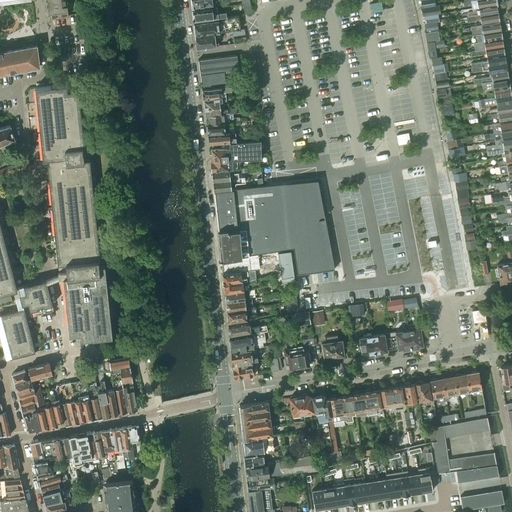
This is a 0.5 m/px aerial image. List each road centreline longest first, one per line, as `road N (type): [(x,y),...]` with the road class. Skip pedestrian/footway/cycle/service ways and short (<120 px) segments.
road 1 (secondary): [(224,395),(177,0)]
road 2 (residential): [(224,395),(451,353)]
road 3 (residential): [(20,436),(155,412)]
